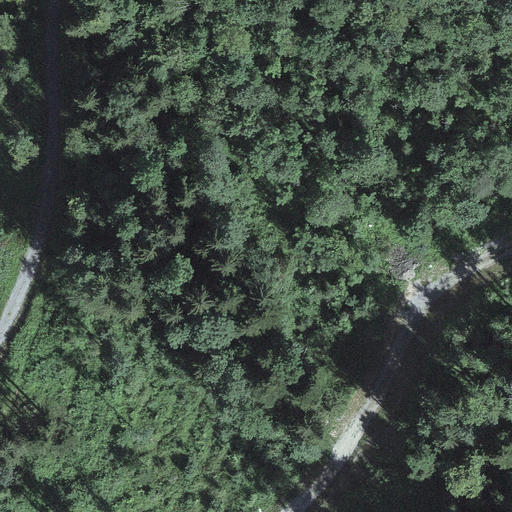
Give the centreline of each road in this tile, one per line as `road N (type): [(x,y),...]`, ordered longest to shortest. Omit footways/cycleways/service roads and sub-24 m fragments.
road 1 (track): [(511,245),(429,292),(348,453),(288,511)]
road 2 (track): [(59,0),(48,206),(0,338)]
